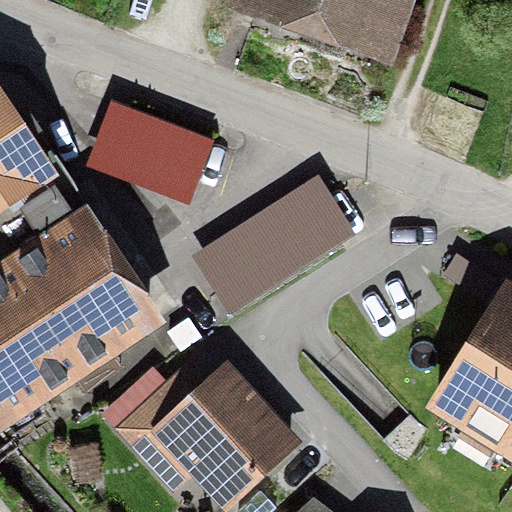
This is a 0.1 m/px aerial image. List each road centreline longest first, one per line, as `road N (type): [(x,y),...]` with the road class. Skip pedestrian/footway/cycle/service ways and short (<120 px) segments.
road 1 (unclassified): [(1,0),(511,216)]
road 2 (track): [(388,166),(439,0)]
